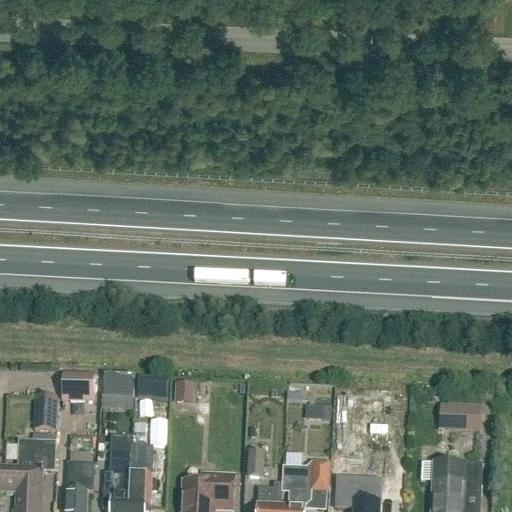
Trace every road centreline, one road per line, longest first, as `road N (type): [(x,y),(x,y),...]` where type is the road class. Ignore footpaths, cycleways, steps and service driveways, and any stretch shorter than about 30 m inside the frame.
road 1 (motorway): [(511,231),(0,202)]
road 2 (unclassified): [(511,57),(0,29)]
road 3 (motorway): [(0,262),(511,287)]
